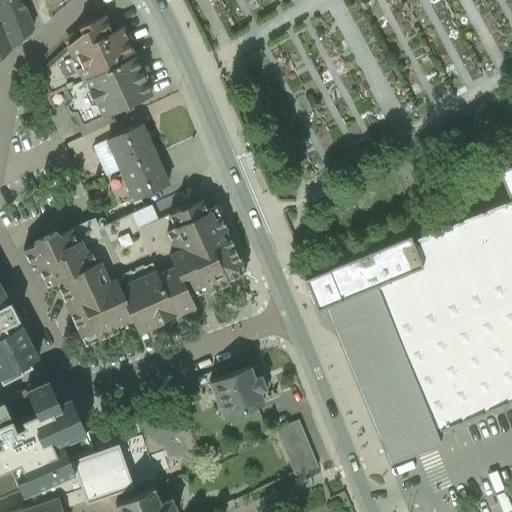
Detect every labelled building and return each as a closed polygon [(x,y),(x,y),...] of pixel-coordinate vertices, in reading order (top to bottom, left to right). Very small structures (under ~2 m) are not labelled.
[(21,0),(0,0),(0,20),(2,26),(11,48),(33,28),(21,0)] [(104,15),(78,27),(81,33),(37,73),(47,96),(62,89),(134,56),(121,27),(112,31),(104,15)] [(2,26),(0,26),(0,57),(11,48),(2,26)] [(134,56),(62,89),(78,124),(101,114),(102,116),(110,112),(151,93),(134,56)] [(110,112),(102,116),(101,114),(78,124),(77,125),(82,136),(114,121),(110,112)] [(140,124),(106,139),(120,169),(154,154),(140,124)] [(154,154),(120,169),(134,199),(168,183),(154,154)] [(437,426),(511,396),(511,165),(503,169),(511,190),(511,199),(301,281),(378,472),(445,446),(437,426)] [(137,228),(130,214),(99,228),(94,217),(23,249),(32,269),(38,266),(46,286),(55,282),(85,345),(152,314),(159,330),(197,312),(194,305),(190,297),(207,289),(208,292),(218,287),(228,282),(227,280),(245,271),(226,229),(215,207),(207,211),(201,199),(168,214),(137,228)] [(0,382),(1,384),(34,368),(6,312),(0,316),(0,382)] [(250,365),(209,381),(223,417),(264,402),(259,391),(266,389),(265,387),(269,385),(260,363),(250,367),(250,365)] [(34,413),(24,390),(3,401),(15,428),(16,428),(16,429),(23,426),(20,419),(34,413)] [(298,420),(275,429),(295,476),(318,467),(298,420)] [(119,441),(96,449),(96,451),(71,460),(76,475),(85,500),(86,504),(133,487),(132,484),(134,483),(119,441)] [(83,444),(64,450),(68,459),(87,454),(83,444)] [(54,483),(27,494),(31,505),(58,496),(62,508),(64,507),(65,509),(83,503),(82,501),(85,500),(76,475),(54,483)] [(154,486),(115,504),(119,511),(176,511),(178,511),(171,497),(160,502),(154,486)] [(31,505),(11,511),(63,511),(62,508),(58,496),(31,505)]
